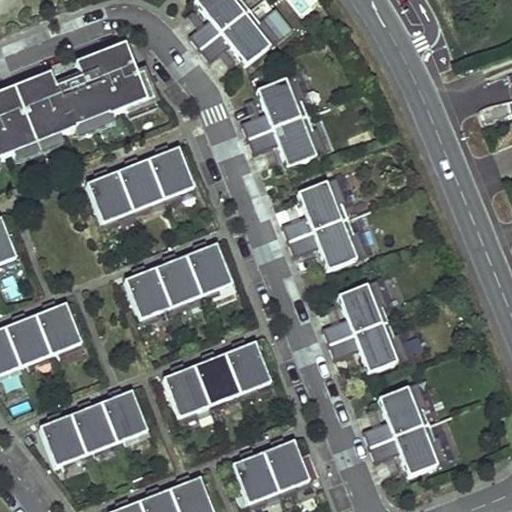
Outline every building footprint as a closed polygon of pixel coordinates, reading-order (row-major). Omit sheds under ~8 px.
[(247,69),(280,43),(264,23),(260,25),(241,1),(242,0),(200,0),(195,4),(209,21),(211,24),(190,40),(211,66),(232,50),(234,53),(247,69)] [(0,164),(156,104),(145,75),(138,78),(126,49),(76,68),(77,71),(65,75),(52,80),(51,78),(0,97),(0,164)] [(266,117),(243,127),(255,158),(279,149),(281,152),(289,171),(328,156),(318,131),(314,133),(306,114),(302,104),(306,103),(297,78),(257,94),(264,112),(266,117)] [(88,188),(106,232),(123,225),(121,220),(134,215),(136,220),(153,213),(151,208),(165,203),(167,209),(184,202),(182,197),(195,192),(184,165),(179,152),(172,155),(172,153),(169,147),(157,152),(160,159),(142,167),(141,165),(139,159),(127,164),(130,171),(111,179),(111,177),(108,171),(96,176),(99,183),(88,188)] [(329,275),(368,259),(358,235),(354,236),(343,208),(347,206),(337,182),(298,197),(306,217),(307,220),(283,230),(296,261),(320,252),(321,255),(329,275)] [(0,266),(15,260),(0,223),(0,222),(0,266)] [(219,294),(233,288),(221,261),(217,249),(209,252),(208,250),(206,244),(194,249),(197,256),(179,264),(178,262),(176,256),(164,261),(167,269),(148,276),(147,274),(145,268),(133,273),(136,281),(125,285),(143,329),(160,323),(158,318),(172,312),(174,317),(191,310),(189,306),(202,300),(204,305),(221,298),(219,294)] [(348,323),(324,333),(336,364),(360,355),(362,358),(369,377),(408,362),(399,338),(395,340),(383,311),(388,309),(378,285),(339,300),(346,319),(348,323)] [(0,381),(83,348),(67,308),(59,311),(58,309),(56,304),(44,308),(47,316),(28,324),(27,322),(25,316),(13,321),(16,328),(0,334),(0,381)] [(257,392),(271,387),(260,359),(255,347),(248,350),(247,348),(245,342),(233,347),(236,355),(217,362),(217,360),(214,355),(202,359),(205,367),(187,374),(186,373),(184,367),(172,371),(175,379),(164,383),(182,427),(198,421),(196,416),(210,411),(212,416),(229,409),(227,404),(240,399),(242,404),(259,397),(257,392)] [(364,436),(377,467),(400,458),(402,462),(409,480),(448,465),(439,441),(435,442),(424,414),(428,412),(418,388),(379,404),(387,423),(388,426),(364,436)] [(55,470),(147,435),(137,408),(132,396),(124,399),(124,397),(121,391),(109,396),(112,403),(93,411),(93,409),(91,403),(78,408),(81,416),(63,423),(62,421),(60,415),(48,420),(51,427),(40,432),(55,470)] [(297,490),(310,485),(299,458),(294,446),(286,449),(286,447),(283,441),(271,446),(274,454),(256,461),(255,459),(252,453),(241,457),(244,466),(233,470),(250,511),(255,511),(268,507),(266,502),(280,497),(281,502),(299,495),(297,490)] [(211,511),(205,495),(200,483),(193,486),(192,484),(190,478),(178,482),(181,490),(162,498),(162,496),(159,489),(147,494),(151,503),(132,510),(131,508),(128,502),(117,506),(119,511),(211,511)]
